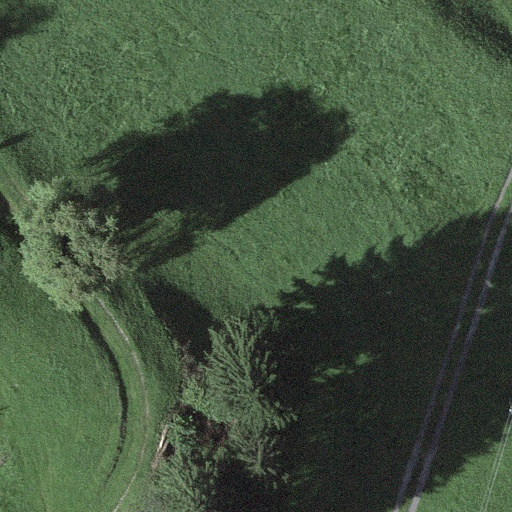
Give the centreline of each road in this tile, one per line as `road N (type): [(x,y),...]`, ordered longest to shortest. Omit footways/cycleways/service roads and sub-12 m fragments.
road 1 (track): [(94,511),(115,486),(140,409),(110,321),(0,171)]
road 2 (track): [(403,511),(511,197)]
